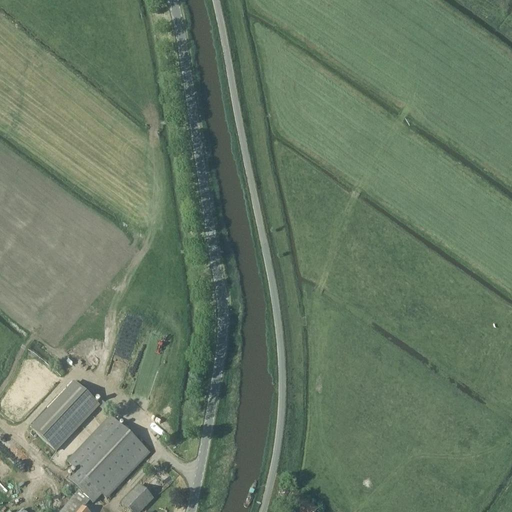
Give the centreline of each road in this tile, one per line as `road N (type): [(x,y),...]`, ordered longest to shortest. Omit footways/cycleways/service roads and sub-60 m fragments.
road 1 (unclassified): [(262,511),(281,416),(275,305),(215,0)]
road 2 (tertiary): [(173,0),(221,293),(192,511)]
road 3 (track): [(406,110),(352,196),(310,321),(301,321)]
road 4 (track): [(511,434),(499,444),(431,447),(400,463),(358,511)]
road 5 (track): [(0,422),(60,475),(67,490),(58,511)]
